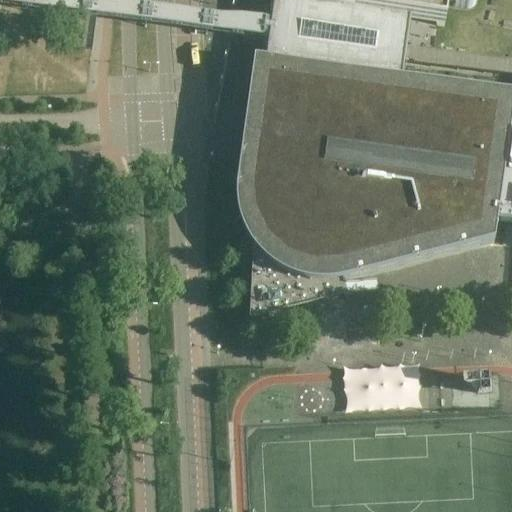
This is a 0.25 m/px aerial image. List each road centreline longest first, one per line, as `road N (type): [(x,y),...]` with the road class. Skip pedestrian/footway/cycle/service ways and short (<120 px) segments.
road 1 (tertiary): [(192,511),(163,0)]
road 2 (tertiary): [(129,0),(151,511)]
